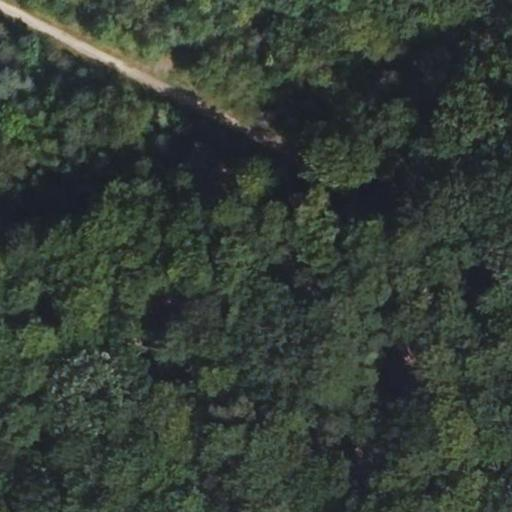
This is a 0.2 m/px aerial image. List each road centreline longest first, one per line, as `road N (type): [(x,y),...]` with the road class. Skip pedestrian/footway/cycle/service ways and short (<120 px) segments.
road 1 (unknown): [(0,8),(511,243)]
road 2 (track): [(230,115),(212,153),(161,157),(70,193),(0,235)]
road 3 (motorway): [(0,73),(185,0)]
